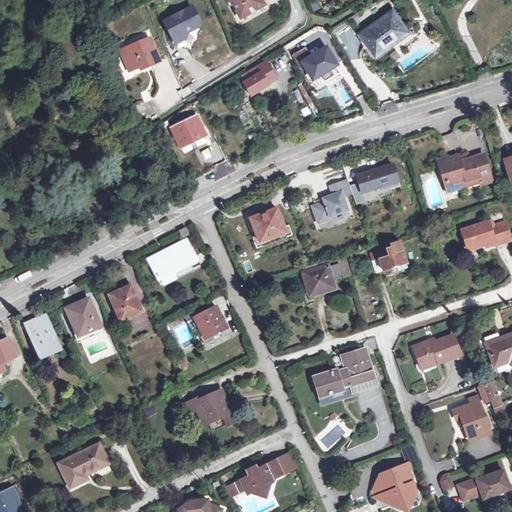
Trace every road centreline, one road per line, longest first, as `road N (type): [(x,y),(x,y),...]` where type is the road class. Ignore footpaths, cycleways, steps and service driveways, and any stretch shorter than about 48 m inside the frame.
road 1 (tertiary): [(200,202),(296,156),(511,87)]
road 2 (tertiary): [(0,304),(200,202)]
road 3 (residential): [(300,434),(127,511)]
road 4 (residential): [(271,364),(200,202)]
road 5 (residential): [(430,476),(379,332)]
road 6 (residential): [(294,0),(298,19),(287,29),(190,90)]
road 7 (residential): [(379,332),(511,291)]
